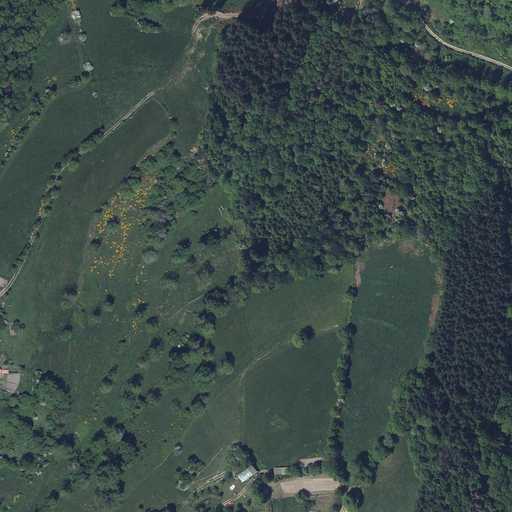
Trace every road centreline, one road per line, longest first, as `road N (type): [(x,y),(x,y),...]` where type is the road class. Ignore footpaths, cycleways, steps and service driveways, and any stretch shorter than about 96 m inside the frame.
road 1 (track): [(0,297),(65,171),(168,87),(199,37)]
road 2 (track): [(499,511),(434,356)]
road 3 (track): [(403,0),(440,41),(511,63)]
